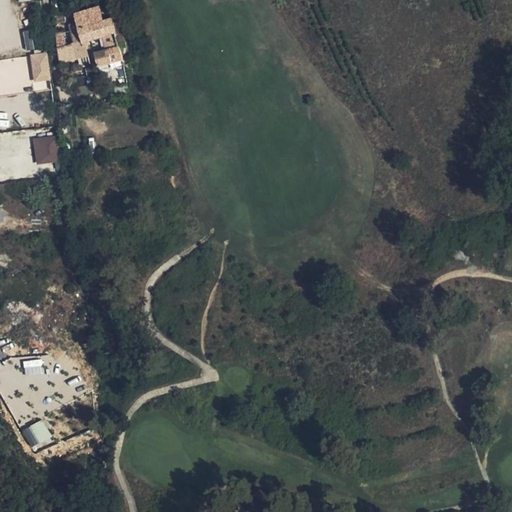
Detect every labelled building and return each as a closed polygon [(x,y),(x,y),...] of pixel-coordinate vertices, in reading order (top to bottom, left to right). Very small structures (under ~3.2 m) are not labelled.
[(102,8),(77,14),(79,24),(69,26),(74,46),(86,44),(86,42),(84,31),(101,27),(100,26),(105,25),(104,17),(102,8)] [(122,34),(119,22),(105,25),(100,26),(101,27),(103,37),(122,34)] [(84,31),(86,42),(103,37),(101,27),(84,31)] [(23,31),(26,50),(34,49),(31,30),(23,31)] [(64,34),(57,35),(60,49),(62,62),(69,61),(66,48),(64,34)] [(122,34),(103,37),(105,48),(123,45),(122,37),(122,34)] [(74,46),(77,59),(89,57),(86,44),(74,46)] [(74,46),(66,48),(69,61),(77,59),(74,46)] [(127,61),(124,48),(105,51),(96,54),(98,67),(127,61)] [(32,82),(50,81),(48,52),(30,54),(32,82)] [(89,57),(77,59),(79,69),(91,66),(89,57)] [(64,161),(61,142),(52,143),(56,163),(64,161)] [(41,210),(41,202),(31,204),(32,212),(41,210)] [(23,361),(25,374),(42,372),(40,359),(23,361)] [(31,448),(51,437),(42,420),(22,430),(31,448)]
